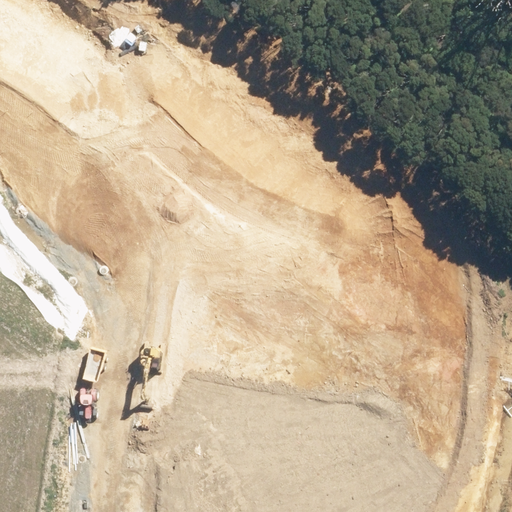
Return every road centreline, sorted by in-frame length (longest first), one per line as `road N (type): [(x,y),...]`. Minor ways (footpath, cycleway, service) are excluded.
road 1 (unknown): [(97,511),(144,204)]
road 2 (unknown): [(144,204),(0,97)]
road 3 (unknown): [(144,204),(284,302)]
